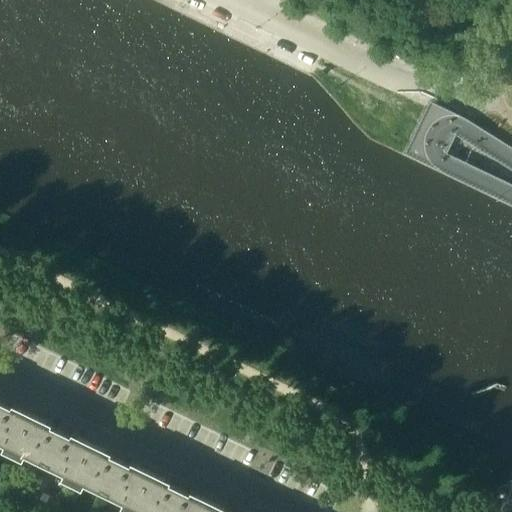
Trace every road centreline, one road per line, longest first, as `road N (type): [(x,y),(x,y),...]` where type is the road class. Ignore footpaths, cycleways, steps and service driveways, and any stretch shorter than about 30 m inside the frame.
road 1 (residential): [(304,511),(0,364)]
road 2 (residential): [(449,102),(236,0)]
